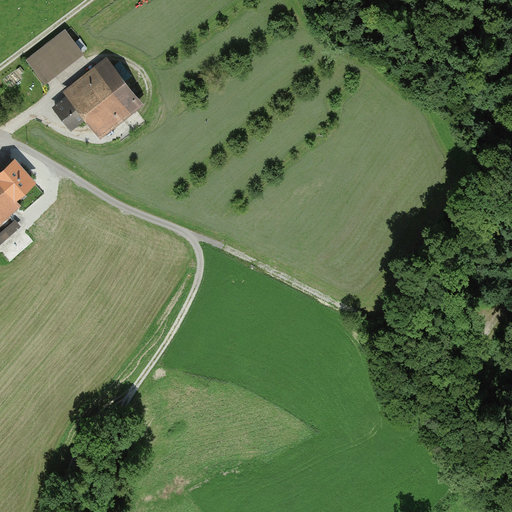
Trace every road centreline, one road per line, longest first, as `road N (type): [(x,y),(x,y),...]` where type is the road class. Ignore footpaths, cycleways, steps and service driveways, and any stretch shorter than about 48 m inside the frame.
road 1 (track): [(195,238),(198,281),(121,413),(82,511)]
road 2 (residential): [(0,141),(195,238)]
road 3 (track): [(145,376),(87,436),(58,511)]
road 4 (track): [(428,428),(511,294)]
